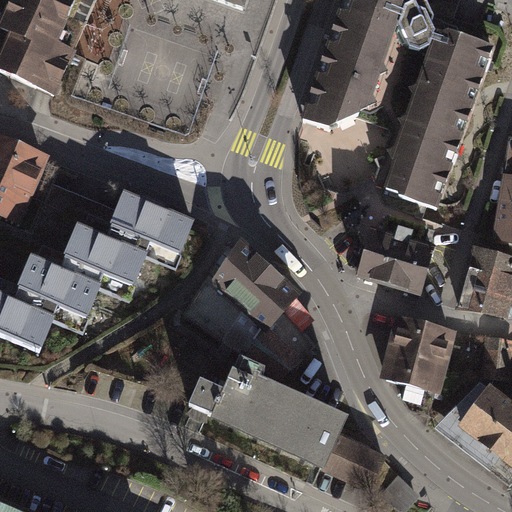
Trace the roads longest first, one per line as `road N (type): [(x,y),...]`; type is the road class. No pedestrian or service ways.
road 1 (residential): [(0,399),(111,427),(305,511)]
road 2 (secondary): [(504,511),(449,476),(390,417),(326,292)]
road 3 (residential): [(0,124),(216,202),(252,200)]
road 4 (residential): [(511,100),(445,316)]
road 5 (secondary): [(296,0),(236,167),(252,200)]
road 6 (secondary): [(252,200),(325,0)]
road 7 (residential): [(445,316),(326,292)]
